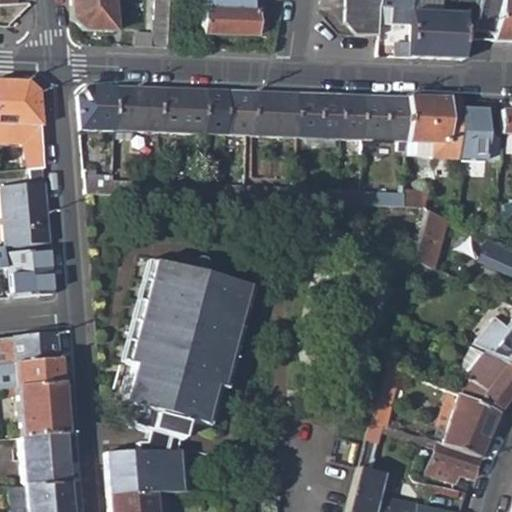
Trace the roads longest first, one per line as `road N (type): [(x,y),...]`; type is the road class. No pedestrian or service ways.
road 1 (residential): [(52,64),(68,314)]
road 2 (residential): [(288,74),(52,64)]
road 3 (residential): [(511,81),(288,74)]
road 4 (residential): [(68,314),(82,511)]
